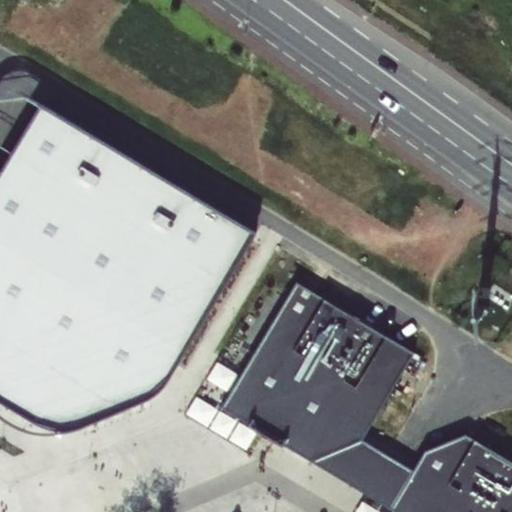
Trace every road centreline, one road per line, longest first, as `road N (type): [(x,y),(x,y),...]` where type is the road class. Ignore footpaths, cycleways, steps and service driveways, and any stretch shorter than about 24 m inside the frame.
road 1 (primary): [(254,0),(511,185)]
road 2 (primary): [(484,134),(299,0)]
